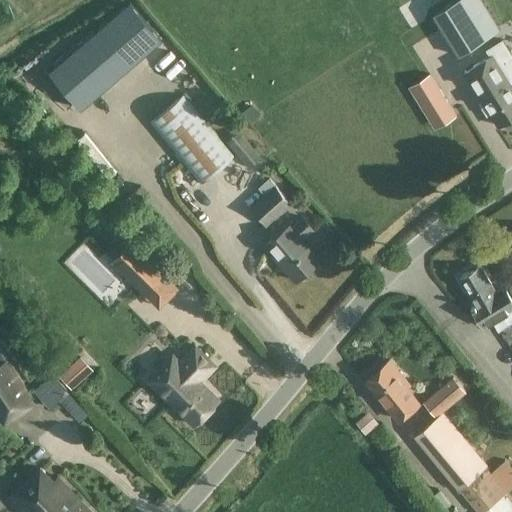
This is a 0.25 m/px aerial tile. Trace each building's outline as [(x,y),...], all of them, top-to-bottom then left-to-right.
[(455,0),(432,14),(458,57),(501,30),(482,0),(455,0)] [(163,39),(130,1),(47,70),(81,109),(163,39)] [(486,115),(490,113),(498,126),(511,117),(511,87),(509,83),(511,81),(511,56),(501,39),(487,47),(492,55),(465,72),(482,100),(479,102),(486,115)] [(428,119),(430,118),(449,106),(449,105),(442,93),(429,73),(408,87),(420,107),(428,119)] [(150,124),(200,185),(234,155),(184,95),(150,124)] [(262,157),(239,130),(226,141),(248,168),(262,157)] [(250,208),(267,226),(291,204),(267,178),(257,188),(264,195),(250,208)] [(265,245),(296,282),(309,271),(314,276),(321,269),(317,264),(320,261),(302,240),(315,231),(303,217),(291,227),(289,225),(265,245)] [(111,261),(143,293),(166,268),(134,237),(111,261)] [(493,323),(497,331),(511,322),(511,300),(504,286),(495,291),(481,266),(460,279),(475,305),(472,307),(484,328),(493,323)] [(146,379),(194,424),(219,398),(200,380),(216,362),(195,343),(179,360),(171,353),(146,379)] [(7,359),(6,360),(1,352),(0,352),(0,418),(4,424),(33,405),(28,396),(31,394),(7,359)] [(364,380),(399,421),(420,403),(407,388),(411,385),(389,359),(364,380)] [(422,404),(435,417),(466,391),(453,376),(422,404)] [(444,411),(414,436),(462,494),(492,472),(444,411)] [(7,497),(21,511),(92,511),(58,475),(52,480),(40,467),(7,497)]
